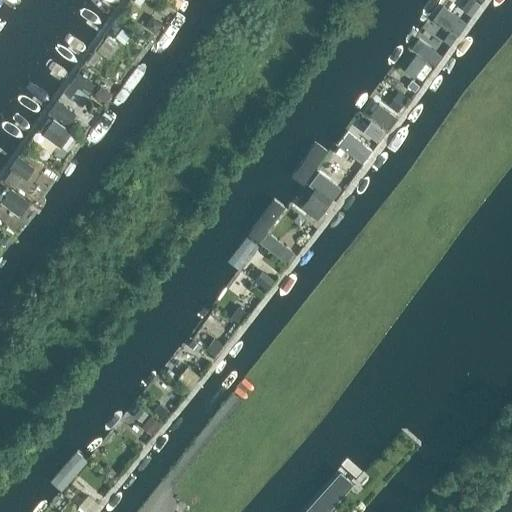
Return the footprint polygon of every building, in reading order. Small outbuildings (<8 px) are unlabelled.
[(473,0),(467,0),(464,5),(474,12),(480,4),(473,0)] [(443,6),(434,19),(458,36),(467,23),(443,6)] [(148,31),(144,36),(151,42),(155,37),(148,31)] [(450,32),(444,40),(451,45),(457,37),(450,32)] [(107,36),(97,50),(109,59),(120,46),(107,36)] [(419,39),(412,49),(434,65),(441,55),(419,39)] [(416,55),(405,70),(414,77),(425,62),(416,55)] [(78,73),(71,83),(89,95),(96,84),(78,73)] [(412,80),(407,86),(415,91),(419,86),(412,80)] [(398,92),(389,105),(398,111),(407,99),(398,92)] [(61,104),(53,116),(68,127),(76,115),(61,104)] [(383,107),(375,118),(389,129),(397,118),(383,107)] [(49,116),(38,131),(61,148),(72,133),(49,116)] [(348,131),(338,143),(363,162),(372,150),(348,131)] [(17,156),(9,168),(22,176),(29,165),(17,156)] [(328,178),(318,191),(331,201),(341,188),(328,178)] [(12,188),(1,202),(17,214),(28,200),(12,188)] [(314,189),(302,206),(318,217),(330,201),(314,189)] [(264,273),(257,281),(266,288),(273,280),(264,273)] [(239,306),(231,317),(238,322),(246,312),(239,306)] [(214,338),(207,348),(215,355),(222,345),(214,338)] [(193,340),(189,345),(197,351),(201,346),(193,340)] [(159,403),(154,410),(162,418),(168,410),(159,403)] [(140,408),(134,415),(141,421),(147,414),(140,408)] [(151,416),(143,425),(152,432),(160,423),(151,416)] [(341,466),(299,511),(361,511),(419,447),(402,430),(356,481),(341,466)] [(107,464),(102,470),(110,478),(115,472),(107,464)]
